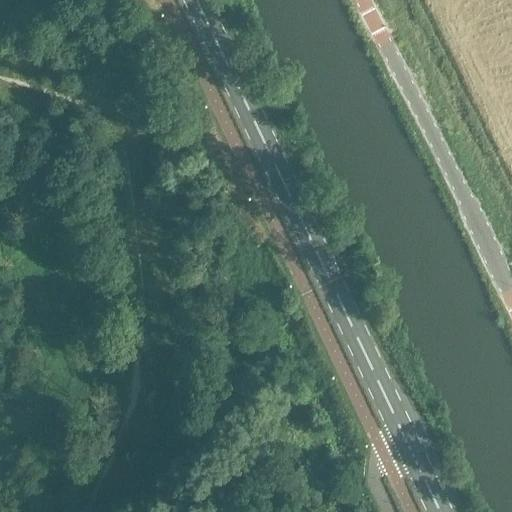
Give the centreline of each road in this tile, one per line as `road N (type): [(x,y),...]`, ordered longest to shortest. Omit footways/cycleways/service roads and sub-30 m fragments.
road 1 (tertiary): [(439,511),(195,0)]
road 2 (unclassified): [(511,302),(363,0)]
